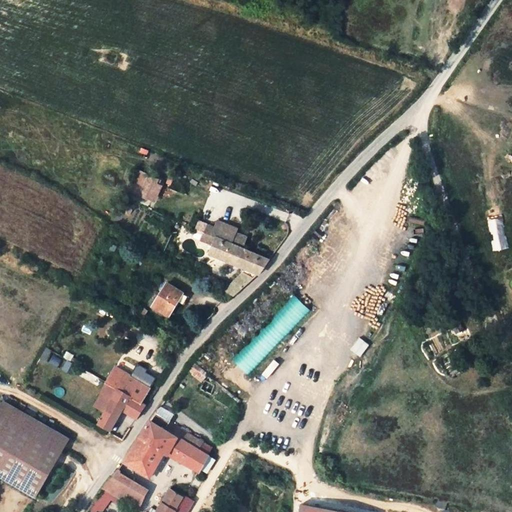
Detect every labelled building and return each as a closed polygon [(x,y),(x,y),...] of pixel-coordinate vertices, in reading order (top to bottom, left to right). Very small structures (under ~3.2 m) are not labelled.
[(163,183),(136,170),(126,191),(153,204),(163,183)] [(491,213),(493,249),(507,248),(505,212),(491,213)] [(218,237),(241,247),(244,239),(234,235),(235,231),(237,228),(218,220),(212,235),(218,237)] [(247,269),(260,275),(271,260),(241,247),(218,237),(210,254),(247,269)] [(260,275),(247,269),(225,291),(232,295),(235,297),(260,275)] [(184,293),(168,284),(154,307),(170,316),(184,293)] [(248,375),(309,311),(293,295),(232,359),(248,375)] [(457,316),(449,319),(456,335),(464,331),(457,316)] [(192,360),(188,367),(196,373),(200,367),(192,360)] [(132,377),(151,387),(155,379),(145,373),(147,370),(138,366),(132,377)] [(116,367),(107,383),(142,402),(151,387),(132,377),(116,367)] [(142,402),(107,383),(102,391),(114,398),(99,424),(111,431),(123,410),(138,419),(147,406),(142,402)] [(61,441),(7,410),(6,411),(3,417),(0,415),(0,472),(32,491),(61,441)] [(164,452),(198,471),(208,455),(199,449),(203,442),(156,413),(153,417),(123,461),(149,477),(164,452)] [(113,493),(140,509),(152,490),(117,469),(104,488),(113,493)] [(99,511),(113,493),(104,488),(98,496),(90,508),(96,511),(99,511)] [(170,489),(156,511),(188,511),(194,502),(184,496),(170,489)]
